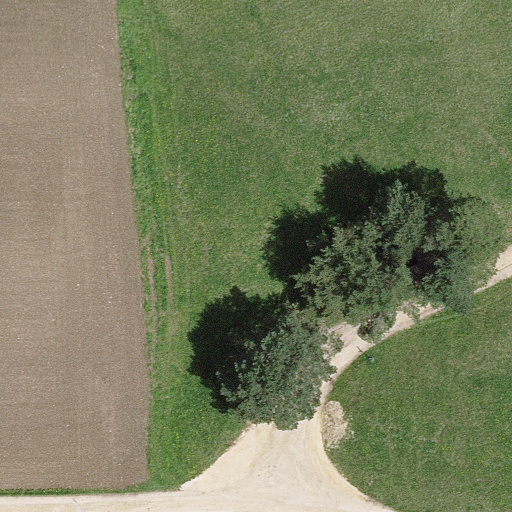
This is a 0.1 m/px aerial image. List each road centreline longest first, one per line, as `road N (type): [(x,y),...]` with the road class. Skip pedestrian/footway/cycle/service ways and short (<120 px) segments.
road 1 (track): [(511,250),(435,278),(348,336),(302,384),(277,433),(260,500)]
road 2 (track): [(0,499),(260,500),(336,511)]
